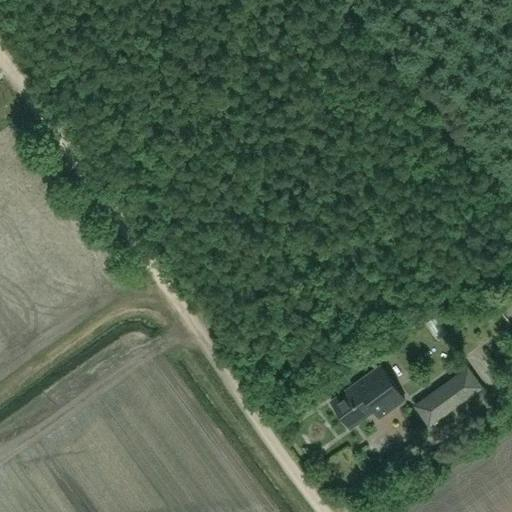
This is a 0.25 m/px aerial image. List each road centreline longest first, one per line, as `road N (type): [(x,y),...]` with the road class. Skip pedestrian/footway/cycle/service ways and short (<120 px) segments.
road 1 (track): [(164,289),(0,62)]
road 2 (track): [(326,511),(164,289)]
